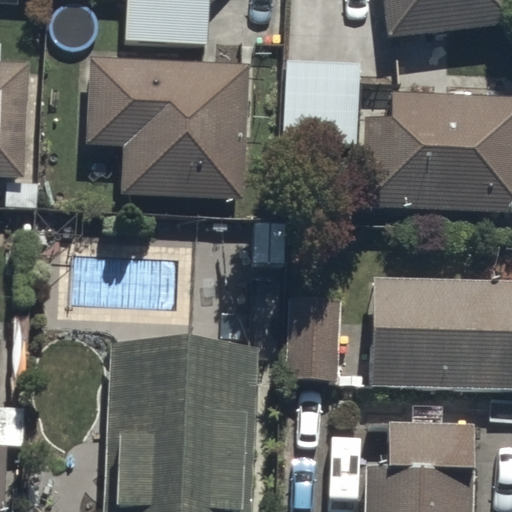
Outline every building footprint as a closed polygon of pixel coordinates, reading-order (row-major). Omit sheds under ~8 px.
[(202,0),(121,0),(120,39),(202,41),(202,0)] [(511,17),(509,0),(379,0),(383,32),(511,17)] [(240,62),(84,57),(81,141),(117,142),(116,191),(235,195),(240,62)] [(354,60),(281,58),(278,140),(351,142),(354,60)] [(0,61),(0,173),(17,174),(21,62),(0,61)] [(511,95),(385,91),(384,116),(358,116),(355,202),(511,207),(511,95)] [(511,280),(366,277),(364,384),(511,386),(511,280)] [(337,299),(281,298),(279,374),(336,375),(337,299)] [(108,340),(101,511),(244,511),(251,345),(108,340)] [(383,431),(382,475),(360,474),(358,511),(467,511),(468,476),(469,433),(383,431)]
